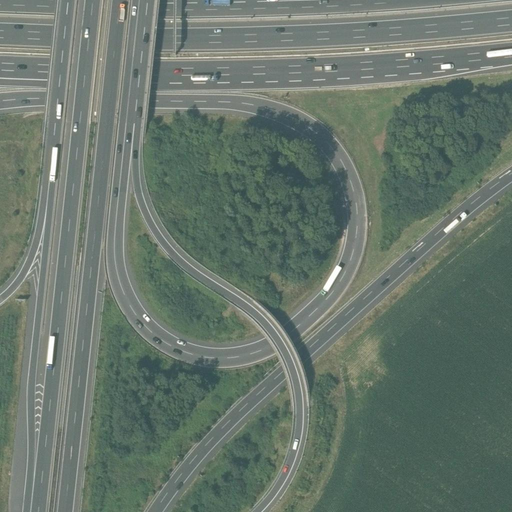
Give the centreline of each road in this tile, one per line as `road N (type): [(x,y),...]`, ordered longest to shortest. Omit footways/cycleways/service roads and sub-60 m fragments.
road 1 (motorway): [(0,96),(240,100),(294,113),(333,148),(349,174),(357,228),(334,291),(270,346),(199,357),(158,338),(124,283),(119,246),(130,126)]
road 2 (motorway): [(93,0),(36,511)]
road 3 (motorway): [(64,511),(120,0)]
road 4 (motorway): [(511,21),(274,36),(0,33)]
road 5 (motorway): [(155,511),(238,409),(511,173)]
road 6 (motorway): [(257,511),(296,449),(297,381),(264,323),(194,273),(151,226),(130,126)]
road 7 (motorway): [(157,70),(511,53)]
road 8 (motorway): [(327,5),(0,4)]
road 9 (motorway): [(45,223),(27,511)]
road 10 (motorway): [(69,0),(45,223)]
road 11 (motorway): [(0,79),(157,70)]
road 12 (motorway): [(0,66),(157,70)]
road 13 (motorway): [(130,126),(144,0)]
